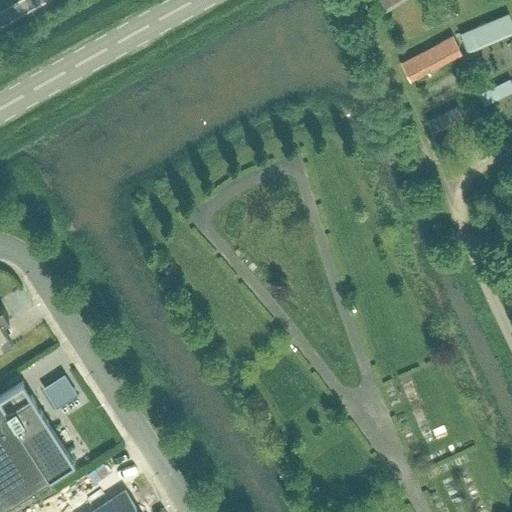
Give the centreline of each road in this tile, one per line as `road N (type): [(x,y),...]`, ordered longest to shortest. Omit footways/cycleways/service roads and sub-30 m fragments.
road 1 (unclassified): [(190,511),(31,264),(0,244)]
road 2 (primary): [(0,108),(192,0)]
